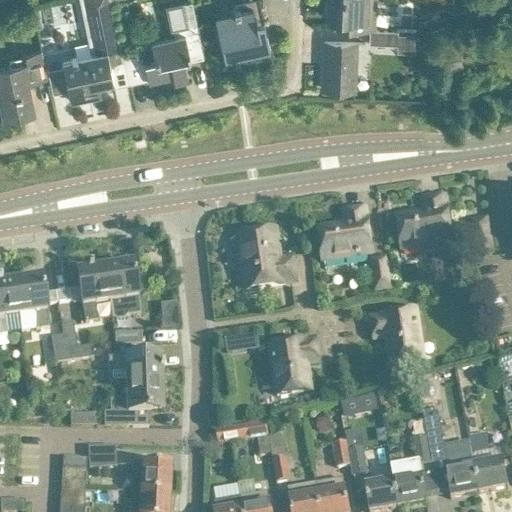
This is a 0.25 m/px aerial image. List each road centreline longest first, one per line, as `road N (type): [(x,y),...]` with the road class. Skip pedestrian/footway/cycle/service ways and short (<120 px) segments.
road 1 (residential): [(0,145),(298,79),(299,0)]
road 2 (secondary): [(402,156),(315,155),(180,174)]
road 3 (secondary): [(183,197),(402,156)]
road 4 (residential): [(193,511),(198,331)]
road 5 (secondary): [(180,174),(108,185),(48,208)]
road 6 (secondary): [(48,208),(183,197)]
road 7 (residential): [(198,331),(183,197)]
road 8 (residential): [(198,331),(329,316)]
